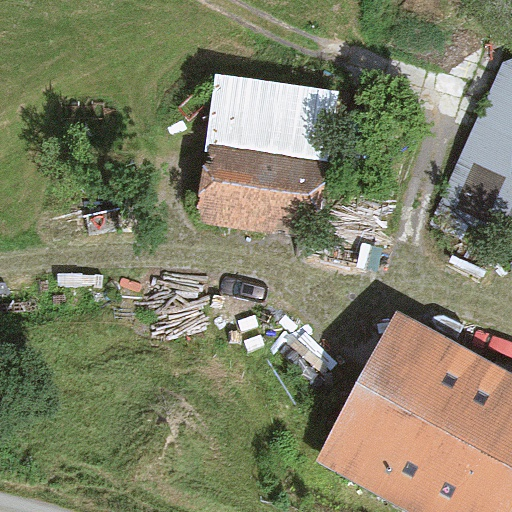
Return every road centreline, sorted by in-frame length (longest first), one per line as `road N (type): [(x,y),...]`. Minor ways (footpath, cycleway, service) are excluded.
road 1 (track): [(511,325),(232,258),(0,266)]
road 2 (track): [(222,0),(446,95)]
road 3 (track): [(394,295),(446,95)]
